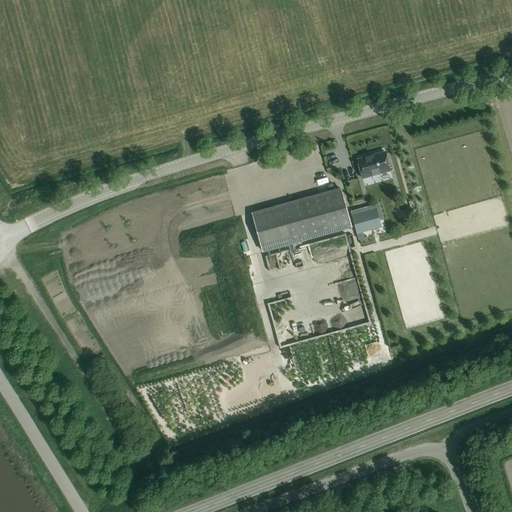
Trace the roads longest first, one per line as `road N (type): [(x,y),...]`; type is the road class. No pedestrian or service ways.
road 1 (unclassified): [(3,245),(79,202),(184,161),(511,70)]
road 2 (secondary): [(192,511),(432,418)]
road 3 (unclassified): [(115,425),(3,245)]
road 4 (unclassified): [(250,511),(415,449)]
road 5 (unclassified): [(79,511),(0,381)]
